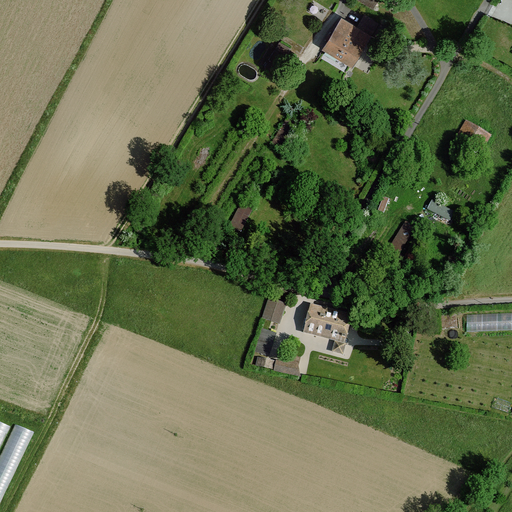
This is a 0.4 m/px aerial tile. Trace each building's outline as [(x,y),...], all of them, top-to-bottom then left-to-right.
[(364,14),(357,27),(369,34),(376,21),(364,14)] [(342,17),(323,47),(350,64),(369,34),(357,27),(342,17)] [(281,43),(266,68),(276,74),(291,49),(281,43)] [(490,136),(466,122),(459,135),(482,148),(490,136)] [(381,209),(385,211),(390,198),(385,196),(381,209)] [(452,220),(456,210),(434,199),(429,209),(452,220)] [(252,208),(242,203),(229,229),(239,234),(252,208)] [(415,227),(406,222),(388,251),(397,257),(415,227)] [(251,261),(261,263),(262,256),(253,254),(251,261)] [(270,266),(271,259),(272,258),(262,256),(261,263),(270,266)] [(286,259),(278,257),(277,261),(275,267),(284,269),(286,259)] [(277,302),(270,300),(264,318),(279,322),(285,304),(277,302)] [(312,307),(306,331),(344,341),(350,316),(312,307)] [(511,311),(469,312),(470,330),(511,329),(511,311)] [(276,334),(263,330),(256,351),(269,355),(276,334)] [(336,343),(334,351),(343,353),(345,345),(336,343)] [(288,355),(287,364),(298,366),(300,358),(288,355)] [(268,360),(257,357),(256,365),(300,376),(298,366),(287,364),(268,360)] [(16,422),(0,457),(0,506),(34,430),(16,422)]
